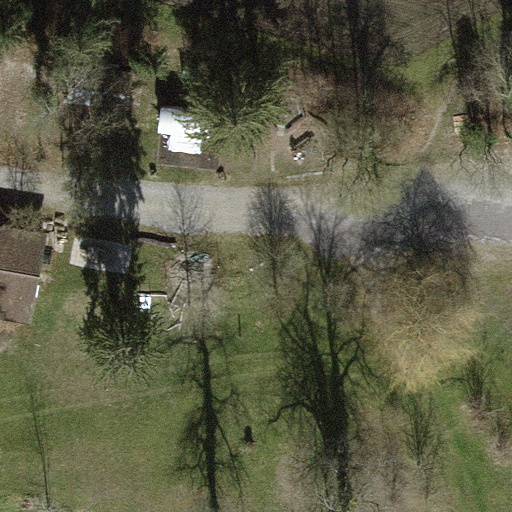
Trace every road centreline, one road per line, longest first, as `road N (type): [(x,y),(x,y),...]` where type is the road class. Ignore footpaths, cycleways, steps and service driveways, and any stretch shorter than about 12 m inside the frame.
road 1 (track): [(0,187),(203,211),(511,205)]
road 2 (track): [(334,208),(413,354),(471,511)]
